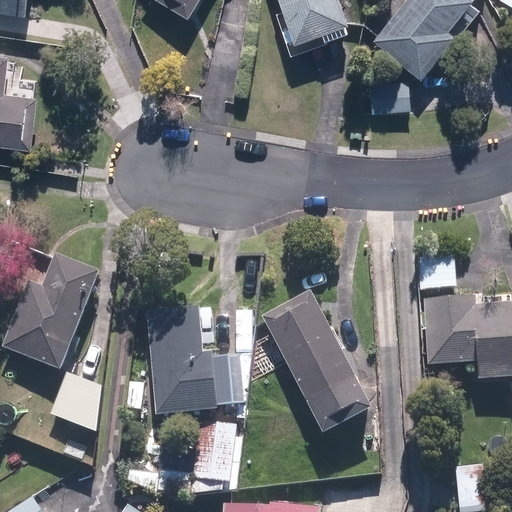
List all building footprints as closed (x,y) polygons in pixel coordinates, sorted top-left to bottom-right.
[(0,0),(0,12),(26,17),(28,0),(0,0)] [(154,0),(188,20),(200,0),(154,0)] [(286,0),(304,48),(332,38),(335,45),(357,37),(354,30),(360,28),(349,0),(286,0)] [(471,0),(411,0),(377,44),(428,85),(462,42),(459,40),(481,13),(474,7),(476,4),(471,0)] [(0,149),(36,154),(42,101),(9,98),(14,60),(0,58),(0,149)] [(5,348),(64,371),(102,274),(57,256),(44,290),(29,284),(5,348)] [(453,256),(417,258),(418,293),(455,292),(453,256)] [(266,317),(328,436),(376,410),(314,292),(266,317)] [(511,378),(511,377),(511,303),(479,306),(479,299),(429,302),(433,366),(482,363),(484,380),(511,378)] [(150,314),(159,417),(221,411),(216,354),(207,354),(203,310),(150,314)] [(425,371),(427,389),(438,389),(438,370),(425,371)] [(67,373),(51,416),(69,423),(65,433),(81,439),(85,429),(98,434),(103,387),(67,373)] [(194,480),(232,485),(240,426),(201,421),(194,480)] [(458,470),(462,511),(499,509),(495,466),(458,470)] [(13,511),(42,511),(33,498),(13,511)] [(153,511),(134,499),(124,511),(153,511)] [(226,511),(323,511),(324,509),(227,503),(226,511)]
